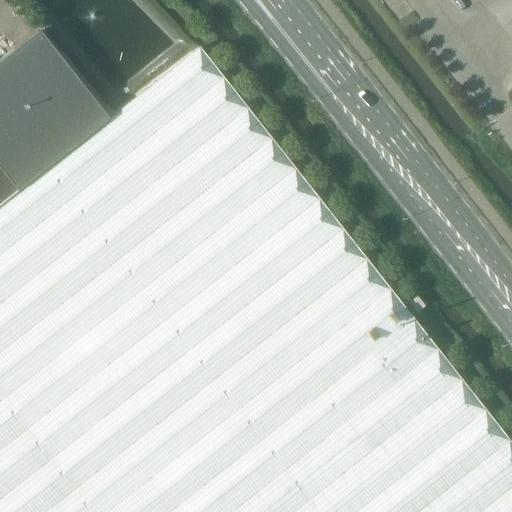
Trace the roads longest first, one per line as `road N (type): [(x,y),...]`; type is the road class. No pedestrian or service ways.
road 1 (primary): [(420,195),(261,0)]
road 2 (primary): [(420,195),(511,315)]
road 3 (unclassified): [(422,0),(511,117)]
